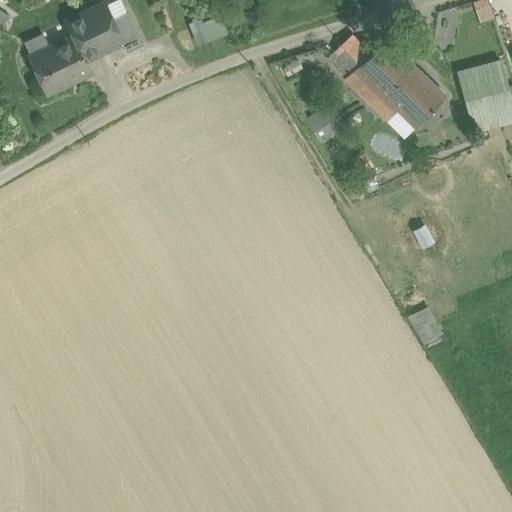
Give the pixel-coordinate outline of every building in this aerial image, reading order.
[(105,4),(68,22),(75,37),(76,37),(86,57),(121,40),(126,52),(143,45),(127,11),(112,18),(105,4)] [(220,13),(190,20),(195,41),(225,34),(220,13)] [(506,16),(497,18),(502,38),(511,36),(506,16)] [(75,37),(30,58),(45,91),(91,69),(86,57),(76,37),(75,37)] [(443,95),(387,40),(365,62),(353,73),(356,76),(376,96),(382,90),(393,101),(415,123),(443,95)] [(365,62),(347,41),(329,56),(348,78),(353,73),(365,62)] [(376,96),(356,76),(350,82),(381,113),(393,101),(382,90),(376,96)] [(511,105),(507,89),(466,99),(474,125),(511,115),(511,105)] [(336,132),(322,110),(307,119),(321,141),(336,132)] [(427,303),(407,314),(422,342),(442,332),(427,303)]
